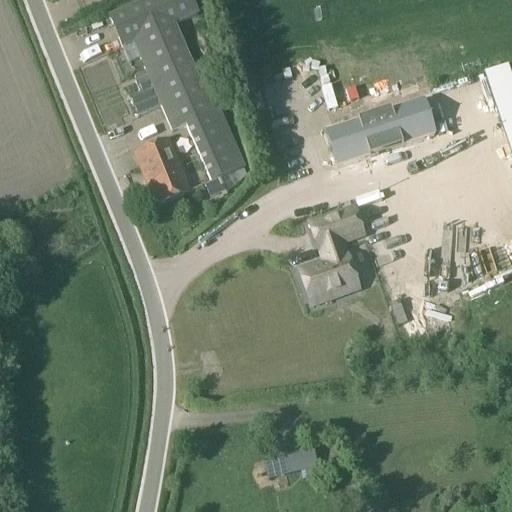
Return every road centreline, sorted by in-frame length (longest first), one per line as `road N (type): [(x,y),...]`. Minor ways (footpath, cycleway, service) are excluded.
road 1 (unclassified): [(142,511),(167,390),(156,311),(40,0)]
road 2 (unknown): [(159,431),(303,425),(369,511)]
